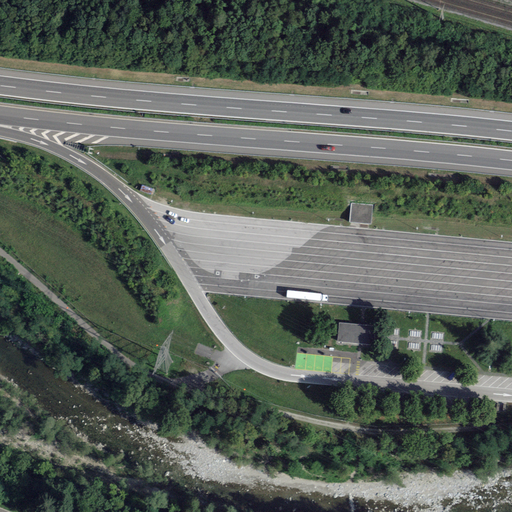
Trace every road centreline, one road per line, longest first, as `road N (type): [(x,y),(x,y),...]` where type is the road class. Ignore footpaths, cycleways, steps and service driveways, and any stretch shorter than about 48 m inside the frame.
road 1 (motorway): [(511,135),(0,86)]
road 2 (motorway): [(0,114),(511,160)]
